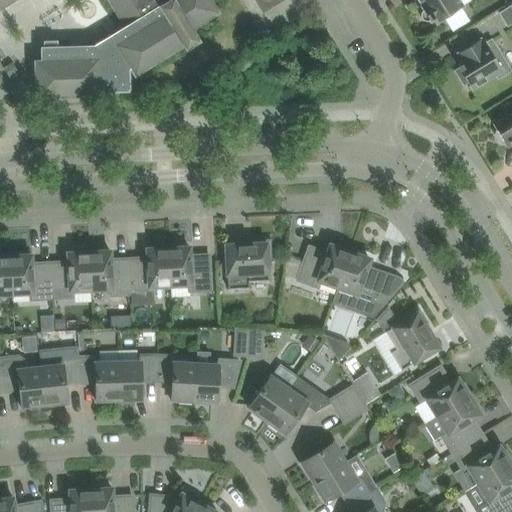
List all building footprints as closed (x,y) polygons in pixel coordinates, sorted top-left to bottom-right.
[(217,11),(209,0),(0,0),(0,7),(11,0),(111,0),(128,27),(97,46),(86,47),(86,48),(58,48),(58,40),(44,40),(44,62),(37,62),(38,95),(98,93),(98,91),(130,90),(130,69),(132,67),(136,72),(185,42),(187,45),(197,39),(190,27),(217,11)] [(421,0),(424,5),(422,6),(424,9),(422,10),(421,12),(421,14),(421,17),(422,18),(424,20),(426,21),(429,21),(431,20),(432,19),(435,23),(438,21),(462,6),(458,0),(421,0)] [(511,21),(511,5),(501,12),(508,24),(511,21)] [(480,39),(476,41),(459,52),(465,61),(458,65),(460,68),(456,70),(464,83),(468,81),(472,87),(484,80),(488,77),(489,77),(496,72),(499,76),(510,69),(492,40),(483,45),(480,39)] [(511,113),(511,114),(495,124),(497,129),(496,134),(501,141),(506,142),(507,145),(511,142),(511,113)] [(254,243),(245,244),(226,245),(228,273),(229,288),(250,287),(249,281),(269,280),(268,256),(270,256),(269,240),(254,241),(254,243)] [(338,286),(351,249),(339,245),(339,247),(330,244),(327,252),(309,246),(298,279),(318,286),(320,280),(338,286)] [(190,247),(181,247),(181,245),(169,246),(171,285),(190,284),(190,290),(211,289),(209,254),(190,255),(190,247)] [(154,297),(153,286),(171,285),(169,246),(156,246),(156,248),(147,249),(148,257),(130,258),(132,293),(132,305),(154,304),(154,297)] [(132,293),(130,258),(111,259),(111,251),(102,251),(102,249),(90,250),(92,289),(111,288),(111,294),(132,293)] [(383,303),(403,281),(398,277),(367,267),(370,258),(362,256),(363,253),(351,249),(338,286),(339,286),(333,302),(348,307),(357,298),(372,303),(373,299),(383,303)] [(92,289),(90,250),(77,250),(77,253),(68,253),(69,261),(51,262),(52,297),(73,296),(73,290),(92,289)] [(52,297),(51,262),(32,263),(32,255),(23,255),(23,253),(10,254),(13,293),(32,292),(32,298),(52,297)] [(0,293),(13,293),(10,254),(0,254),(0,293)] [(389,305),(377,319),(383,329),(398,319),(389,305)] [(412,363),(439,347),(424,323),(426,322),(418,309),(405,317),(406,319),(386,331),(396,347),(390,350),(401,367),(411,361),(412,363)] [(248,355),(250,329),(237,329),(235,354),(248,355)] [(263,330),(250,329),(248,355),(261,355),(263,330)] [(45,403),(41,367),(26,369),(27,359),(20,354),(0,356),(5,389),(21,388),(21,396),(19,396),(20,406),(45,403)] [(142,380),(158,379),(158,355),(140,355),(140,362),(119,362),(120,398),(144,398),(144,388),(142,388),(142,380)] [(195,400),(197,364),(176,362),(176,356),(158,355),(158,379),(173,381),(173,389),(171,389),(170,398),(195,400)] [(120,398),(119,362),(98,363),(98,356),(80,357),(81,381),(97,381),(97,390),(95,390),(95,399),(120,398)] [(65,384),(81,381),(80,357),(61,358),(62,365),(41,367),(45,403),(69,401),(68,391),(66,392),(65,384)] [(209,359),(209,364),(197,364),(195,400),(219,401),(220,392),(218,392),(218,385),(233,386),(239,361),(209,359)] [(289,389),(298,376),(280,363),(255,399),(253,397),(248,405),(268,419),(289,389)] [(464,384),(462,385),(458,378),(451,382),(440,366),(411,384),(422,402),(428,399),(438,415),(471,395),(464,384)] [(328,403),(322,393),(298,376),(289,389),(268,419),(287,433),(293,426),(291,425),(307,403),(316,410),(328,403)] [(359,397),(353,386),(331,399),(332,400),(338,410),(359,397)] [(480,414),(476,407),(478,405),(471,395),(438,415),(448,431),(442,435),(453,452),(483,434),(473,418),(480,414)] [(345,421),(366,408),(359,397),(338,410),(345,421)] [(511,461),(506,451),(504,453),(499,445),(492,450),(483,434),(453,452),(463,470),(469,466),(479,483),(511,462),(511,461)] [(314,481),(345,462),(333,442),(310,456),(309,455),(301,460),(314,481)] [(370,491),(370,490),(361,476),(356,480),(345,462),(314,481),(327,501),(335,497),(334,495),(341,491),(349,504),(370,491)] [(511,511),(511,462),(479,483),(465,491),(477,511),(511,511)] [(132,511),(132,495),(113,496),(112,488),(104,488),(104,486),(91,487),(92,511),(132,511)] [(381,511),(386,502),(376,486),(370,490),(370,491),(349,504),(353,511),(381,511)] [(92,511),(91,487),(79,488),(79,490),(70,490),(71,499),(52,500),(52,511),(92,511)] [(195,511),(202,501),(191,495),(190,497),(182,493),(178,501),(169,496),(151,495),(149,511),(195,511)] [(14,497),(5,499),(5,496),(0,497),(0,511),(35,511),(34,502),(15,505),(14,497)] [(216,511),(212,509),(213,507),(202,501),(195,511),(216,511)]
